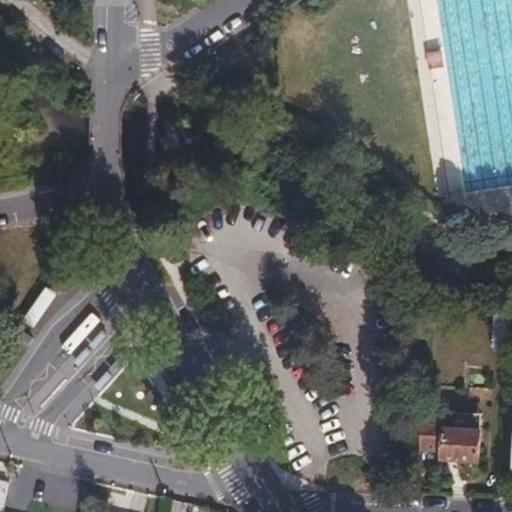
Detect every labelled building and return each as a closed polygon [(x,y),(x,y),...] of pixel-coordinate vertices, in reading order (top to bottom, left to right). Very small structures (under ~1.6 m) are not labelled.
[(442,49),(426,52),(429,70),(445,67),(442,49)] [(46,288),(23,318),(34,326),(57,297),(46,288)] [(486,347),(500,348),(502,304),(488,303),(486,347)] [(39,334),(27,323),(17,337),(29,347),(39,334)] [(468,465),(470,434),(441,431),(442,417),(416,415),(413,451),(434,453),(433,462),(468,465)]
